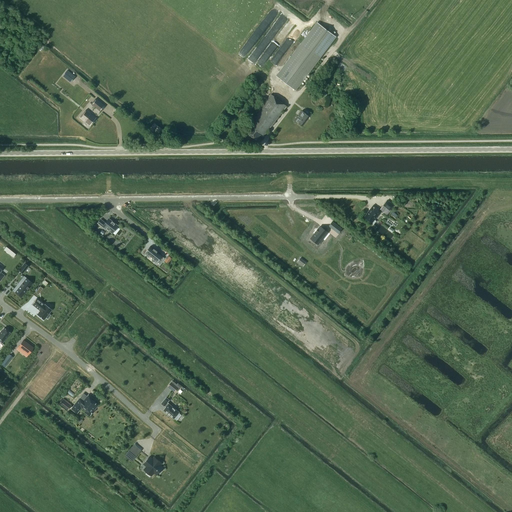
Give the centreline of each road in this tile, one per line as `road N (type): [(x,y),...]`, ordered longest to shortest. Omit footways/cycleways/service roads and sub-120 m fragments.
road 1 (tertiary): [(511,149),(0,153)]
road 2 (unclassified): [(313,196),(104,197)]
road 3 (residential): [(0,302),(157,429)]
